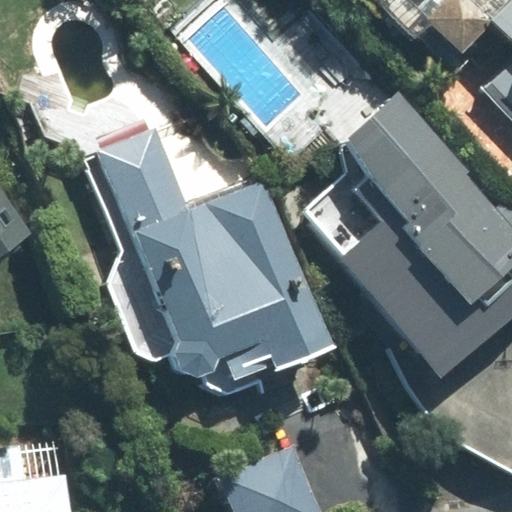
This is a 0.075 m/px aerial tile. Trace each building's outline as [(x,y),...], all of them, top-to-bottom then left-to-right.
[(511,0),(507,0),(482,25),(511,55),(511,0)] [(511,258),(511,230),(391,96),(338,144),(369,178),(346,199),(373,228),(330,266),(422,368),(473,323),(458,306),(511,258)] [(223,399),(330,357),(260,184),(186,214),(152,130),(95,153),(171,342),(162,358),(169,374),(187,382),(195,379),(199,390),(223,399)] [(0,252),(23,236),(0,204),(0,252)] [(212,476),(226,511),(316,511),(289,445),(212,476)] [(0,511),(67,511),(63,477),(20,483),(16,447),(0,448),(0,511)]
